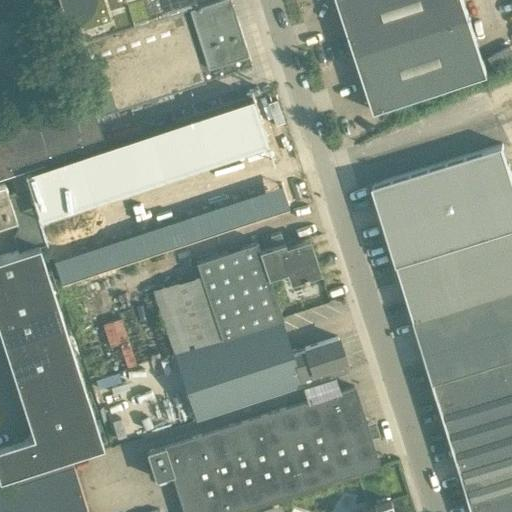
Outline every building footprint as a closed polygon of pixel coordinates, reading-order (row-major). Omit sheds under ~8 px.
[(57,0),(71,40),(193,0),(57,0)] [(250,62),(230,0),(198,0),(75,40),(98,111),(250,62)] [(463,0),(338,0),(355,53),(468,16),(463,0)] [(41,12),(30,15),(35,30),(46,26),(41,12)] [(487,73),(468,16),(355,53),(374,110),(487,73)] [(495,68),(511,59),(511,46),(511,44),(488,56),(495,68)] [(21,168),(104,141),(85,84),(0,112),(0,174),(10,172),(21,168)] [(251,94),(229,101),(244,149),(267,141),(251,94)] [(229,101),(206,109),(222,156),(244,149),(229,101)] [(206,109),(183,117),(199,164),(222,156),(206,109)] [(183,117),(160,124),(176,172),(199,164),(183,117)] [(160,124),(137,132),(153,179),(176,172),(160,124)] [(137,132),(114,139),(130,187),(153,179),(137,132)] [(114,139),(91,147),(107,195),(130,187),(114,139)] [(91,147),(69,155),(84,202),(107,195),(91,147)] [(69,155),(46,162),(62,210),(84,202),(69,155)] [(511,511),(511,177),(506,157),(376,198),(413,315),(412,316),(467,491),(466,491),(472,511),(511,511)] [(46,162),(23,170),(39,217),(62,210),(46,162)] [(4,182),(0,183),(0,223),(16,218),(18,224),(13,233),(18,249),(38,242),(45,240),(34,209),(28,187),(21,168),(10,172),(16,191),(8,194),(4,182)] [(281,183),(266,188),(273,210),(289,205),(287,201),(290,200),(286,189),(284,190),(281,183)] [(266,188),(251,193),(258,215),(273,210),(266,188)] [(251,193),(236,198),(243,220),(258,215),(251,193)] [(236,198),(220,203),(228,225),(243,220),(236,198)] [(220,203),(205,208),(212,230),(228,225),(220,203)] [(205,208),(190,213),(197,235),(212,230),(205,208)] [(190,213),(175,218),(182,240),(197,235),(190,213)] [(175,218),(159,223),(167,246),(182,240),(175,218)] [(159,223),(144,228),(151,251),(167,246),(159,223)] [(144,228),(129,233),(136,256),(151,251),(144,228)] [(165,284),(153,288),(173,351),(280,316),(282,315),(270,278),(286,272),(290,282),(320,272),(309,237),(295,242),(286,245),(284,241),(283,241),(280,231),(270,234),(273,245),(260,249),(257,239),(196,259),(200,273),(165,284)] [(129,233),(114,238),(121,261),(136,256),(129,233)] [(114,238),(98,243),(106,266),(121,261),(114,238)] [(0,476),(103,443),(38,242),(18,249),(0,254),(0,332),(2,338),(32,433),(23,436),(0,443),(0,476)] [(98,243),(83,248),(90,271),(106,266),(98,243)] [(83,248),(68,253),(75,276),(90,271),(83,248)] [(68,253),(53,259),(60,281),(75,276),(68,253)] [(118,316),(101,321),(107,343),(115,340),(113,333),(122,330),(118,316)] [(280,316),(173,351),(178,364),(196,419),(303,386),(302,384),(299,373),(294,358),(293,357),(292,352),(280,316)] [(305,348),(292,352),(293,357),(294,358),(299,373),(302,384),(346,370),(343,361),(345,360),(338,336),(305,346),(305,348)] [(174,511),(223,511),(378,463),(354,385),(147,450),(155,477),(172,472),(179,496),(170,499),(174,511)] [(0,508),(1,511),(88,511),(72,461),(0,484),(0,508)] [(393,511),(390,500),(350,511),(393,511)]
